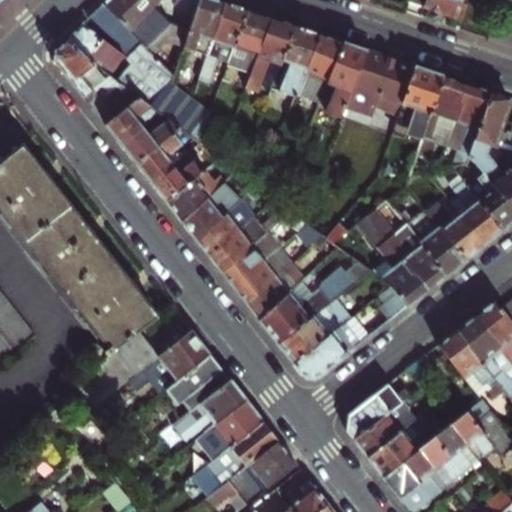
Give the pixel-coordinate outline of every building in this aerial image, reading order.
[(140,45),(175,80),(166,0),(110,0),(105,5),(142,44),(140,45)] [(166,0),(175,80),(186,48),(201,0),(166,0)] [(210,56),(228,2),(221,0),(201,0),(186,48),(210,56)] [(427,0),(425,7),(438,12),(462,20),(467,0),(427,0)] [(239,6),(228,2),(210,56),(203,78),(215,82),(223,60),(234,64),(252,11),(239,6)] [(87,21),(116,43),(133,55),(137,60),(122,76),(143,92),(163,107),(167,111),(172,114),(185,124),(204,138),(209,142),(218,114),(172,88),(175,80),(140,45),(142,44),(105,5),(87,21)] [(252,11),(234,64),(257,72),(275,19),(262,14),(252,11)] [(275,19),(257,72),(251,90),(262,94),(265,85),(274,62),(286,66),(299,27),(286,23),(275,19)] [(133,55),(116,43),(114,45),(80,27),(76,31),(69,37),(122,76),(137,60),(133,55)] [(299,27),(286,66),(278,90),(300,97),(321,35),(309,30),(299,27)] [(321,35),(300,97),(294,116),(308,121),(314,103),(311,101),(319,77),(333,81),(346,43),(332,38),(321,35)] [(54,63),(102,124),(143,92),(122,76),(69,37),(54,51),(54,56),(54,63)] [(346,43),(333,81),(332,84),(344,88),(335,114),(347,118),(350,109),(369,51),(358,47),(346,43)] [(394,60),(369,51),(350,109),(373,117),(380,96),(404,104),(417,68),(394,60)] [(265,85),(278,90),(286,66),(274,62),(265,85)] [(418,157),(425,138),(445,78),(432,73),(417,68),(404,104),(417,109),(409,133),(419,136),(413,155),(418,157)] [(463,103),(469,86),(458,82),(445,78),(425,138),(438,143),(444,126),(442,122),(444,118),(459,123),(461,123),(464,111),(463,103)] [(482,90),(469,86),(463,103),(464,111),(461,123),(473,127),(472,130),(469,131),(467,133),(456,164),(471,160),(476,144),(494,94),(482,90)] [(112,136),(117,142),(139,125),(152,115),(163,107),(143,92),(102,124),(112,136)] [(494,94),(476,144),(491,149),(511,156),(511,138),(503,135),(510,112),(511,107),(511,100),(510,100),(494,94)] [(163,107),(152,115),(156,119),(167,111),(163,107)] [(146,134),(139,125),(117,142),(125,153),(133,163),(185,124),(172,114),(146,134)] [(459,123),(444,118),(442,122),(444,126),(438,143),(450,147),(459,123)] [(185,124),(133,163),(141,172),(148,181),(175,161),(169,153),(179,145),(186,152),(204,138),(185,124)] [(428,172),(438,143),(425,138),(418,157),(411,177),(426,173),(428,172)] [(202,170),(206,166),(224,153),(211,143),(192,158),(202,170)] [(0,208),(23,238),(67,201),(47,176),(21,144),(0,161),(0,208)] [(511,170),(503,178),(487,158),(491,149),(476,144),(471,160),(456,164),(455,165),(468,181),(505,228),(511,221),(511,170)] [(418,157),(413,155),(400,186),(404,191),(408,187),(411,177),(418,157)] [(156,192),(163,200),(202,170),(192,158),(180,167),(175,161),(148,181),(156,192)] [(437,165),(443,167),(445,160),(439,158),(437,165)] [(171,211),(179,220),(221,186),(206,166),(202,170),(163,200),(171,211)] [(221,186),(179,220),(188,232),(195,241),(245,202),(228,181),(221,186)] [(505,228),(468,181),(457,190),(469,206),(459,214),(468,227),(472,227),(485,243),(496,235),(505,228)] [(245,202),(195,241),(201,249),(207,256),(260,214),(282,198),(267,186),(245,202)] [(23,238),(68,295),(113,258),(92,231),(67,201),(23,238)] [(468,227),(459,214),(453,219),(440,204),(429,213),(465,258),(476,250),(485,243),(472,227),(468,227)] [(297,210),(287,218),(304,231),(314,223),(311,221),(297,210)] [(377,212),(369,219),(401,258),(400,260),(410,273),(414,271),(427,288),(434,282),(437,280),(445,274),(410,230),(405,234),(401,229),(395,234),(377,212)] [(260,214),(207,256),(214,264),(220,272),(274,229),(284,220),(279,213),(267,222),(260,214)] [(456,265),(465,258),(429,213),(409,229),(410,230),(445,274),(456,265)] [(401,258),(369,219),(361,226),(380,250),(364,263),(371,268),(384,278),(390,286),(405,306),(416,297),(427,288),(414,271),(410,273),(400,260),(401,258)] [(304,231),(302,232),(315,249),(323,243),(331,237),(314,223),(304,231)] [(274,229),(220,272),(225,279),(232,287),(286,245),(274,229)] [(331,237),(323,243),(335,259),(347,249),(339,243),(335,240),(331,237)] [(286,245),(232,287),(238,295),(245,304),(299,261),(286,245)] [(135,285),(113,258),(68,295),(110,347),(104,351),(108,357),(137,333),(159,315),(135,285)] [(251,311),(257,319),(308,280),(311,277),(299,261),(245,304),(251,311)] [(266,330),(276,343),(337,295),(356,281),(344,266),(328,278),(326,284),(317,292),(308,280),(257,319),(266,330)] [(390,286),(378,295),(393,315),(405,306),(390,286)] [(0,288),(0,364),(37,336),(0,288)] [(285,354),(292,363),(353,315),(337,295),(276,343),(285,354)] [(511,297),(499,308),(511,324),(511,297)] [(511,324),(499,308),(493,300),(483,308),(472,317),(507,362),(511,358),(511,324)] [(316,376),(368,334),(353,315),(292,363),(301,375),(309,375),(316,376)] [(465,322),(455,330),(493,378),(511,403),(511,387),(510,384),(511,383),(502,372),(510,366),(507,362),(472,317),(465,322)] [(151,387),(158,395),(165,390),(210,354),(201,343),(191,330),(156,358),(131,377),(143,392),(151,387)] [(446,337),(437,344),(465,381),(474,392),(493,378),(455,330),(446,337)] [(137,333),(108,357),(81,380),(72,388),(93,404),(115,387),(116,389),(131,377),(156,358),(147,346),(137,333)] [(220,367),(210,354),(165,390),(176,404),(181,400),(189,411),(231,380),(220,367)] [(424,354),(415,361),(427,378),(436,370),(424,354)] [(427,378),(415,361),(406,369),(418,385),(427,378)] [(238,390),(231,380),(189,411),(163,431),(171,442),(196,423),(204,433),(246,400),(238,390)] [(345,431),(351,438),(383,413),(406,395),(402,390),(394,395),(386,384),(366,400),(346,415),(345,431)] [(447,420),(475,456),(484,449),(489,445),(495,453),(511,440),(477,396),(447,420)] [(255,411),(246,400),(204,433),(195,440),(211,462),(263,422),(255,411)] [(383,413),(351,438),(358,447),(363,453),(414,413),(407,406),(388,420),(383,413)] [(373,465),(379,473),(400,457),(415,445),(431,433),(432,432),(415,412),(414,413),(363,453),(367,459),(373,465)] [(432,432),(431,433),(458,469),(467,462),(475,456),(447,420),(432,432)] [(271,432),(263,422),(211,462),(192,477),(208,496),(278,441),(271,432)] [(431,433),(415,445),(443,481),(451,475),(458,469),(431,433)] [(287,453),(278,441),(208,496),(213,503),(233,487),(247,504),(250,501),(274,483),(297,465),(287,453)] [(415,445),(400,457),(428,493),(436,486),(443,481),(415,445)] [(428,493),(400,457),(379,473),(395,493),(407,508),(428,493)] [(311,482),(301,470),(294,475),(304,488),(311,482)] [(117,481),(104,491),(119,511),(132,500),(127,494),(117,481)] [(304,488),(307,491),(314,486),(311,482),(304,488)] [(299,498),(290,504),(296,511),(319,511),(328,505),(314,486),(307,491),(299,498)] [(482,500),(484,502),(491,511),(494,511),(503,505),(509,500),(499,487),(482,500)] [(278,488),(271,493),(280,506),(287,500),(278,488)] [(50,511),(42,501),(28,511),(50,511)] [(491,511),(484,502),(470,511),(491,511)]
